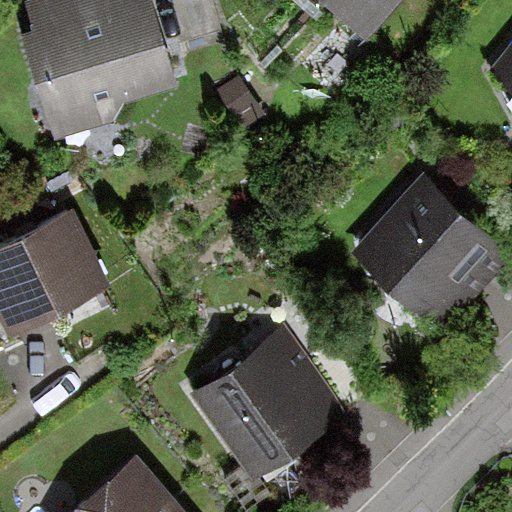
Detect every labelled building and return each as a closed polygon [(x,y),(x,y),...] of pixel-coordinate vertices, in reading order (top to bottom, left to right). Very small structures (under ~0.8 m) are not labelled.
[(131,0),(76,0),(17,21),(53,125),(162,88),(131,0)] [(310,0),(358,41),(393,0),(310,0)] [(511,39),(492,65),(511,80),(511,39)] [(424,173),(352,252),(439,332),(511,254),(424,173)] [(59,208),(0,239),(0,339),(101,286),(59,208)] [(345,412),(282,327),(190,394),(253,480),(345,412)] [(185,511),(138,455),(69,511),(185,511)]
